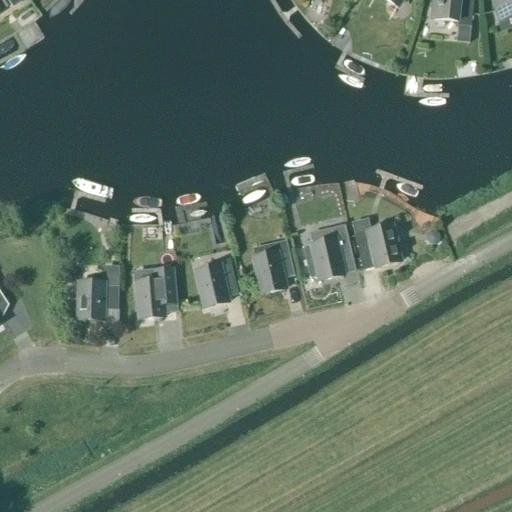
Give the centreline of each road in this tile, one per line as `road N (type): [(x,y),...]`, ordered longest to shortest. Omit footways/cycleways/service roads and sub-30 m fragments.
road 1 (unclassified): [(43,511),(375,318)]
road 2 (residential): [(0,379),(33,363),(153,365),(375,318)]
road 3 (unclassified): [(375,318),(511,241)]
